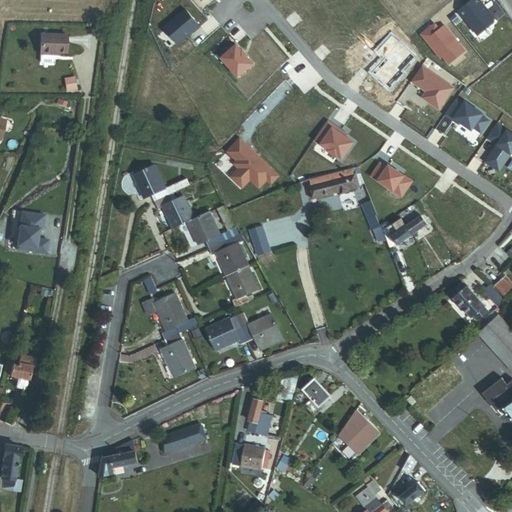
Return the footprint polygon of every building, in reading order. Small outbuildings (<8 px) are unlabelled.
[(495,18),(481,0),(470,0),(458,10),(472,27),(469,29),(480,43),(492,33),(487,28),(494,22),(495,18)] [(200,25),(185,8),(164,26),(178,43),(193,29),(194,30),(200,25)] [(465,50),(444,25),(439,30),(434,25),(421,35),(440,58),(442,56),(449,64),(465,50)] [(68,52),(68,35),(42,35),(42,53),(60,54),(60,52),(68,52)] [(243,51),(238,45),(223,58),(240,77),(255,64),(248,57),(249,56),(244,50),(243,51)] [(454,88),(424,68),(414,83),(429,93),(433,96),(431,99),(432,103),(440,109),(454,88)] [(75,76),(64,77),(66,90),(77,89),(75,76)] [(465,106),(457,101),(448,115),(456,120),(457,118),(463,122),(470,127),(472,125),(483,132),(491,121),(484,116),(485,114),(467,102),(465,106)] [(343,130),(329,121),(317,140),(331,149),(330,150),(340,156),(341,155),(345,158),(356,142),(348,137),(342,133),(343,130)] [(193,122),(192,128),(199,130),(200,123),(193,122)] [(511,154),(511,131),(499,123),(489,137),(500,144),(488,161),(502,170),(511,154)] [(280,176),(241,140),(229,152),(239,162),(236,165),(240,169),(232,177),(243,188),(251,180),(260,188),(268,180),(272,184),(280,176)] [(151,194),(166,187),(156,164),(133,174),(143,197),(151,194)] [(308,185),(312,198),(357,186),(354,176),(361,174),(360,170),(299,182),(300,187),(308,185)] [(357,186),(365,184),(361,174),(354,176),(357,186)] [(183,188),(191,185),(188,178),(180,181),(183,188)] [(168,195),(183,188),(180,181),(166,187),(151,194),(154,201),(168,195)] [(162,206),(171,202),(168,195),(154,201),(157,208),(162,206)] [(189,222),(193,220),(183,197),(171,202),(162,206),(172,229),(189,222)] [(381,245),(392,242),(387,226),(376,202),(368,205),(381,245)] [(228,232),(235,229),(225,206),(218,209),(228,232)] [(420,206),(387,226),(392,242),(394,245),(400,241),(401,243),(431,225),(420,206)] [(43,216),(21,213),(16,250),(46,254),(47,241),(40,240),(43,216)] [(207,241),(220,235),(210,213),(193,220),(189,222),(199,245),(202,243),(207,241)] [(260,265),(272,261),(259,225),(239,232),(260,265)] [(210,248),(235,237),(238,236),(235,229),(228,232),(220,235),(207,241),(210,248)] [(213,255),(218,253),(238,244),(235,237),(210,248),(213,255)] [(205,251),(210,248),(207,241),(202,243),(205,251)] [(228,276),(248,267),(238,244),(218,253),(228,276)] [(246,295),(258,290),(248,267),(228,276),(238,299),(246,295)] [(505,296),(511,290),(511,281),(508,277),(497,286),(505,296)] [(483,289),(501,315),(504,296),(492,282),(483,289)] [(485,311),(487,310),(467,287),(456,296),(477,319),(479,317),(482,321),(488,315),(485,311)] [(165,328),(174,324),(185,319),(187,318),(175,291),(153,301),(165,328)] [(236,308),(249,303),(246,295),(238,299),(233,301),(236,308)] [(241,345),(255,339),(249,324),(243,312),(229,318),(239,341),(241,345)] [(258,346),(280,336),(271,315),(249,324),(255,339),(258,346)] [(511,365),(511,326),(501,315),(481,330),(511,365)] [(216,351),(239,341),(229,318),(206,328),(216,351)] [(174,324),(177,330),(188,325),(185,319),(174,324)] [(177,331),(177,330),(174,324),(165,328),(160,330),(163,337),(177,331)] [(166,344),(180,338),(177,331),(163,337),(166,344)] [(258,346),(261,351),(283,342),(280,336),(258,346)] [(173,375),(193,366),(180,338),(166,344),(160,347),(173,375)] [(17,360),(29,363),(31,355),(19,352),(17,360)] [(28,366),(32,367),(36,357),(31,355),(29,363),(28,366)] [(23,380),(25,376),(28,366),(29,363),(17,360),(11,358),(6,376),(23,380)] [(314,385),(329,402),(341,392),(327,375),(315,369),(311,381),(316,383),(314,385)] [(278,397),(291,401),(297,380),(284,376),(278,397)] [(268,411),(272,400),(263,397),(257,419),(258,419),(265,421),(268,411)] [(3,422),(10,425),(17,411),(10,407),(3,422)] [(280,415),(268,411),(265,421),(258,419),(255,429),(274,434),(280,415)] [(347,433),(365,453),(389,433),(371,413),(347,433)] [(173,452),(219,438),(214,421),(168,436),(173,452)] [(144,461),(139,439),(114,453),(113,457),(110,475),(122,471),(121,468),(144,461)] [(3,486),(17,484),(26,445),(6,440),(4,451),(7,452),(2,471),(2,473),(5,474),(3,486)] [(274,447),(244,441),(240,463),(270,468),(270,466),(273,449),(274,447)] [(412,465),(419,469),(426,459),(419,452),(412,465)] [(387,495),(394,490),(383,477),(377,483),(379,484),(386,494),(387,495)] [(417,488),(414,482),(406,488),(416,503),(435,490),(428,480),(417,488)] [(374,503),(386,494),(379,484),(367,494),(374,503)] [(401,511),(400,511),(394,503),(387,495),(386,494),(374,503),(377,507),(371,511),(401,511)] [(400,511),(406,506),(400,498),(394,503),(400,511)]
